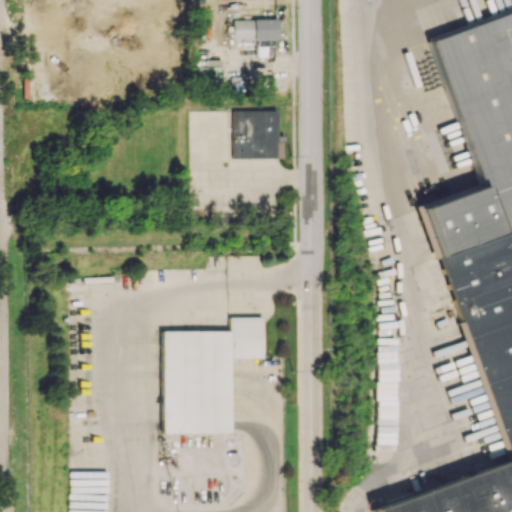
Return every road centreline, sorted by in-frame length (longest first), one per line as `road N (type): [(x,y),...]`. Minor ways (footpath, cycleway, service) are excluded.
road 1 (tertiary): [(309,0),(312,511)]
road 2 (residential): [(0,220),(0,511)]
